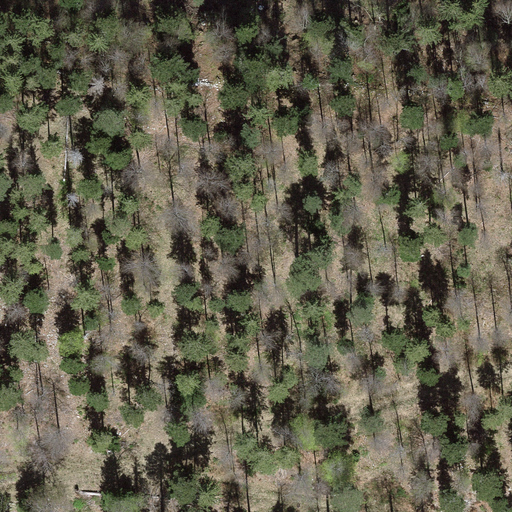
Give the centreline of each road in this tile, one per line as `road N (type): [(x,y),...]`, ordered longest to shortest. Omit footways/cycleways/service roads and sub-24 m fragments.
road 1 (track): [(0,492),(511,363)]
road 2 (track): [(0,466),(108,464),(375,511)]
